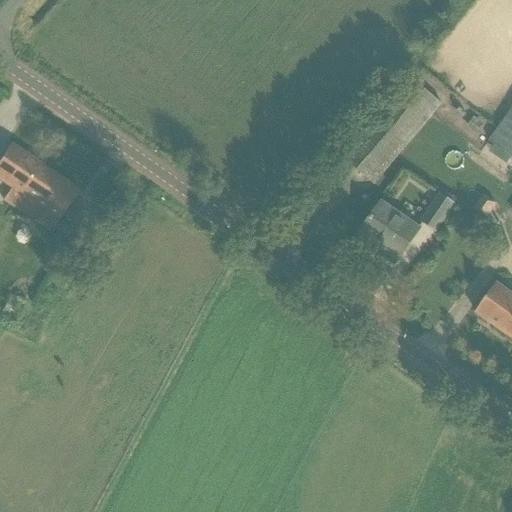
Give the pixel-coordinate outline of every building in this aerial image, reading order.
[(344,160),(375,186),(387,171),(442,104),(428,93),(412,80),(344,160)] [(511,109),(490,142),(511,157),(511,109)] [(1,199),(50,233),(78,191),(10,145),(0,159),(0,181),(8,188),(1,199)] [(423,222),(436,231),(455,205),(442,196),(423,222)] [(485,197),(476,210),(486,217),(496,205),(485,197)] [(384,244),(382,248),(398,260),(419,230),(381,203),(363,230),(384,244)] [(511,294),(497,283),(475,313),(511,339),(511,294)]
